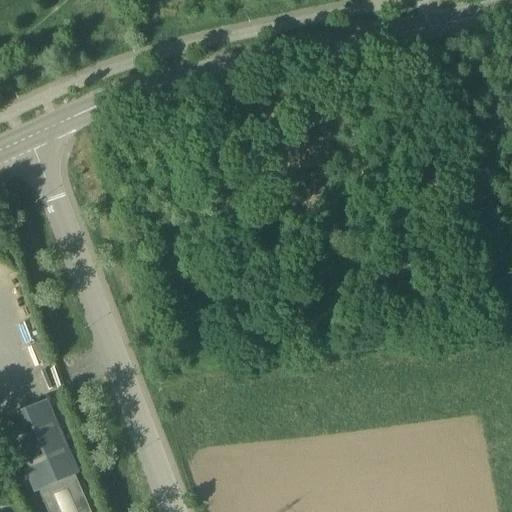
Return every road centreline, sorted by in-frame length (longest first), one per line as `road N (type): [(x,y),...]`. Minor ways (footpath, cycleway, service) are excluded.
road 1 (residential): [(30,138),(125,97),(511,10)]
road 2 (residential): [(30,138),(174,511)]
